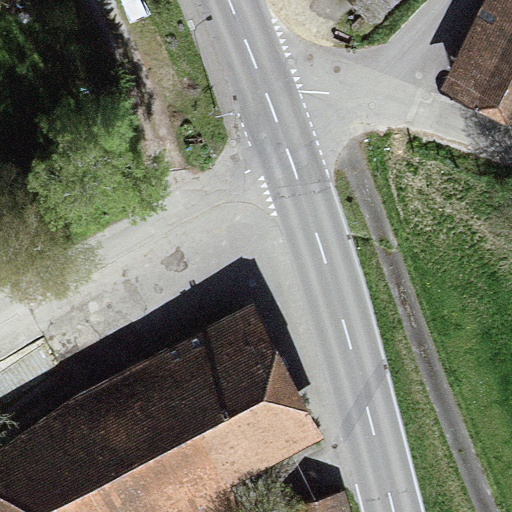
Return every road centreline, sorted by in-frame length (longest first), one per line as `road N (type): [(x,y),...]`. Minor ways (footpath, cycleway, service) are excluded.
road 1 (track): [(325,104),(487,511)]
road 2 (secondary): [(287,149),(393,511)]
road 3 (residential): [(0,309),(287,149)]
road 4 (residential): [(374,104),(511,148)]
road 5 (residential): [(449,0),(374,104)]
road 6 (secondary): [(227,0),(275,117)]
